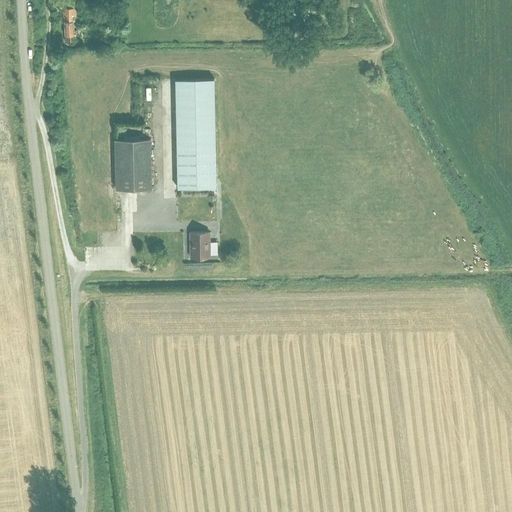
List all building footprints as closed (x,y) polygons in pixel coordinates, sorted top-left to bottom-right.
[(306,19),(299,7),(295,0),(280,0),(278,2),(292,27),(306,19)] [(295,0),(299,7),(302,5),(306,13),(314,9),(309,1),(308,0),(295,0)] [(79,7),(65,7),(65,19),(66,19),(75,19),(80,19),(79,7)] [(75,19),(66,19),(66,26),(66,42),(78,42),(77,33),(75,33),(75,26),(75,19)] [(172,152),(171,77),(159,78),(159,84),(152,84),(153,141),(161,141),(161,152),(172,152)] [(215,78),(176,79),(178,188),(217,187),(215,78)] [(151,138),(115,139),(116,189),(152,189),(151,138)] [(210,257),(210,231),(191,232),(191,242),(191,247),(191,257),(210,257)]
